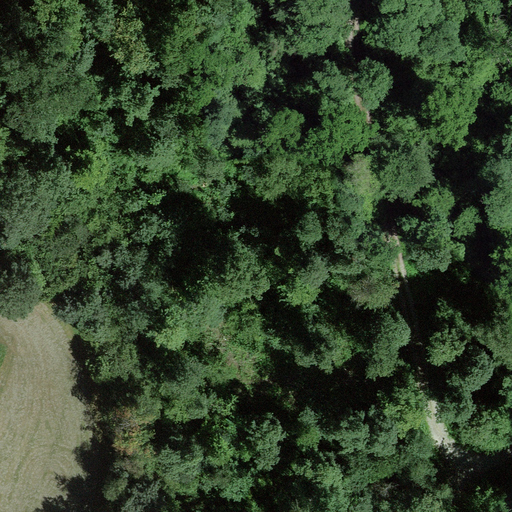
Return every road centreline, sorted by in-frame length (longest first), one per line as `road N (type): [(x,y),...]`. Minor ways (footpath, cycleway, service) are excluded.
road 1 (motorway): [(404,0),(90,511)]
road 2 (motorway): [(237,511),(511,63)]
road 3 (track): [(358,0),(376,153),(406,314),(429,389),(454,429),(486,447),(511,437)]
